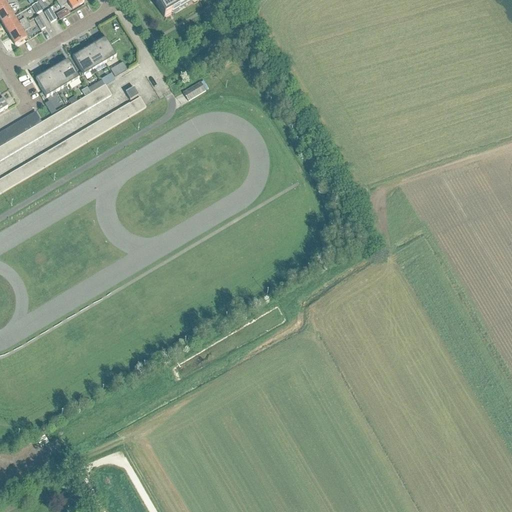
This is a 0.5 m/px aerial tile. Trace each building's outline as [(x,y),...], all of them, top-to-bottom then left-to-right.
[(6,6),(2,0),(0,0),(0,11),(15,3),(12,0),(9,0),(6,2),(8,5),(6,6)] [(47,8),(42,0),(41,0),(37,3),(42,11),(47,8)] [(83,4),(80,0),(65,0),(57,4),(60,9),(66,5),(64,3),(67,2),(72,10),(83,4)] [(155,0),(157,3),(155,4),(163,19),(195,0),(155,0)] [(18,8),(15,3),(0,11),(0,22),(2,25),(13,18),(8,10),(10,9),(12,11),(18,8)] [(36,16),(41,13),(36,5),(31,8),(36,16)] [(51,25),(56,22),(50,11),(44,15),(51,25)] [(13,18),(2,25),(8,36),(27,24),(27,23),(25,20),(19,23),(20,26),(18,27),(13,18)] [(40,31),(45,28),(39,18),(34,21),(40,31)] [(27,24),(8,36),(14,46),(26,40),(21,31),(23,30),(24,32),(30,29),(27,24)] [(94,46),(104,64),(115,58),(107,44),(105,40),(94,46),(94,44),(93,45),(94,46)] [(83,53),(94,71),(104,64),(94,46),(84,52),(83,51),(82,51),(83,53)] [(72,59),(83,77),(94,71),(83,53),(73,59),(72,57),(73,59),(72,59)] [(56,68),(67,87),(78,80),(67,62),(66,61),(66,63),(56,68)] [(56,69),(46,75),(56,93),(67,87),(56,68),(56,67),(55,67),(56,69)] [(45,75),(35,81),(37,85),(46,99),(56,93),(46,75),(45,73),(44,74),(45,75)] [(103,86),(101,82),(87,90),(90,94),(103,86)] [(200,84),(200,83),(182,94),(188,103),(206,93),(205,92),(200,84)] [(104,87),(99,90),(106,100),(110,97),(104,87)] [(85,88),(79,92),(83,97),(89,94),(85,88)] [(129,102),(138,97),(133,89),(125,94),(129,102)] [(99,90),(95,93),(101,103),(106,100),(99,90)] [(95,93),(90,95),(96,106),(101,103),(95,93)] [(90,95),(85,98),(91,109),(96,106),(90,95)] [(77,102),(74,98),(68,102),(70,106),(77,102)] [(85,98),(80,101),(86,111),(91,109),(85,98)] [(142,104),(139,99),(129,105),(132,110),(142,104)] [(80,101),(75,104),(81,114),(86,111),(80,101)] [(75,104),(70,107),(76,117),(81,114),(75,104)] [(145,109),(142,104),(132,110),(135,115),(135,116),(145,109)] [(124,108),(130,118),(135,115),(132,110),(129,105),(128,105),(124,108)] [(51,115),(56,113),(53,107),(47,111),(50,116),(51,115)] [(70,107),(65,110),(72,120),(76,117),(70,107)] [(119,111),(125,121),(130,118),(124,108),(119,111)] [(65,110),(61,113),(67,123),(72,120),(65,110)] [(114,114),(120,124),(125,121),(119,111),(114,114)] [(30,116),(36,127),(41,124),(35,113),(30,116)] [(61,113),(56,116),(62,126),(67,123),(61,113)] [(109,117),(115,127),(120,124),(114,114),(109,117)] [(31,129),(36,127),(30,116),(25,119),(31,129)] [(104,120),(110,130),(115,127),(109,117),(104,120)] [(26,132),(31,129),(25,119),(20,122),(26,132)] [(99,122),(105,133),(110,130),(104,120),(99,122)] [(21,135),(26,132),(20,122),(15,125),(21,135)] [(17,138),(21,135),(15,125),(11,128),(17,138)] [(12,141),(17,138),(11,128),(6,131),(12,141)] [(7,144),(12,141),(6,131),(1,133),(7,144)] [(27,133),(22,136),(28,146),(33,143),(27,133)] [(23,149),(28,146),(22,136),(17,139),(23,149)] [(23,149),(17,139),(12,141),(18,152),(23,149)] [(13,155),(18,152),(12,141),(7,144),(13,155)] [(13,155),(7,144),(2,147),(8,157),(13,155)] [(8,157),(2,147),(0,148),(0,154),(4,160),(8,157)] [(45,437),(37,441),(41,449),(49,444),(45,437)]
